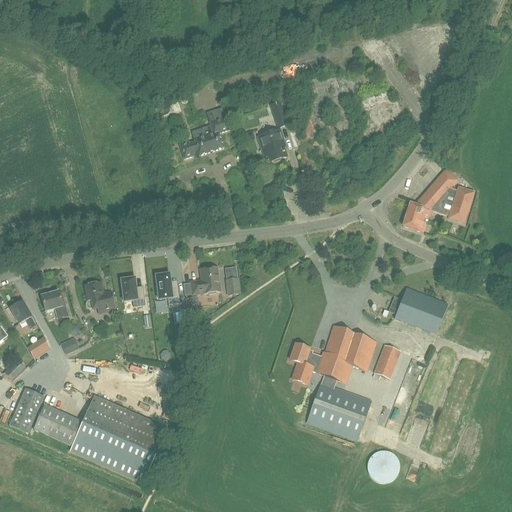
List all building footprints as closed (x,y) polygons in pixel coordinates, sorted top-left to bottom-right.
[(325,80),(280,91),(287,121),(298,118),(301,120),(303,128),(294,130),(306,176),(313,180),(329,177),(325,161),(332,160),(330,153),(315,156),(312,142),(317,131),(342,125),(337,105),(316,110),(320,102),(315,99),(317,98),(324,101),(332,99),(331,95),(339,93),(337,85),(334,84),(332,78),(325,80)] [(288,127),(280,103),(271,106),(278,130),(288,127)] [(213,135),(194,141),(194,142),(194,143),(189,144),(189,143),(179,146),(184,160),(193,157),(193,156),(198,154),(199,156),(199,157),(200,157),(223,149),(224,149),(223,148),(219,134),(230,131),(226,118),(225,118),(209,123),(210,127),(213,135)] [(279,131),(258,138),(265,160),(269,158),(271,163),(286,158),(281,144),(283,143),(279,131)] [(464,225),(474,194),(458,189),(458,192),(451,190),(457,182),(445,172),(415,206),(410,205),(403,227),(422,234),(426,222),(429,222),(432,212),(449,218),(448,220),(464,225)] [(126,266),(127,277),(139,277),(138,266),(126,266)] [(239,296),(236,268),(225,270),(228,297),(239,296)] [(191,284),(193,296),(204,294),(204,295),(220,293),(216,269),(200,271),(202,282),(191,284)] [(168,308),(180,307),(178,291),(171,292),(170,282),(169,276),(168,276),(168,274),(160,275),(161,277),(156,277),(159,301),(167,300),(168,308)] [(136,295),(136,289),(134,280),(133,280),(133,278),(126,279),(126,281),(121,282),(124,303),(132,302),(133,309),(145,307),(143,294),(136,295)] [(89,310),(90,310),(97,309),(98,314),(114,310),(111,297),(106,298),(103,296),(101,284),(86,288),(89,302),(88,303),(87,304),(86,305),(86,306),(86,307),(86,308),(87,309),(88,310),(89,310)] [(193,296),(191,284),(183,285),(185,297),(193,296)] [(436,336),(448,306),(406,290),(395,320),(394,319),(394,320),(436,336)] [(58,320),(67,317),(63,300),(61,301),(58,293),(41,298),(45,313),(55,310),(58,320)] [(197,298),(185,299),(188,315),(199,314),(197,298)] [(30,330),(35,327),(22,303),(11,310),(19,325),(25,321),(30,330)] [(295,346),(290,362),(297,364),(291,381),(307,386),(311,373),(315,374),(323,377),(324,377),(321,385),(306,424),(357,442),(371,403),(334,390),(336,382),(345,386),(351,368),(366,373),(376,344),(333,328),(324,354),(324,355),(322,354),(321,358),(308,354),(309,351),(295,346)] [(175,332),(151,333),(151,345),(175,344),(175,332)] [(74,339),(60,345),(65,356),(79,350),(74,339)] [(44,341),(38,345),(43,354),(50,350),(49,349),(48,346),(44,341)] [(43,354),(38,345),(28,351),(34,360),(43,354)] [(390,381),(401,353),(383,346),(373,375),(390,381)] [(25,369),(18,361),(4,374),(12,382),(25,369)] [(28,435),(44,398),(24,390),(8,426),(28,435)] [(143,485),(167,430),(94,398),(69,453),(143,485)] [(70,447),(81,423),(44,407),(33,431),(70,447)] [(419,419),(424,421),(423,426),(430,427),(432,414),(421,412),(419,419)] [(370,479),(375,483),(380,485),(386,485),(391,483),(396,480),(399,475),(400,469),(399,463),(396,458),(392,455),(387,453),(381,452),(376,454),(371,458),(368,462),(367,468),(367,474),(370,479)] [(46,496),(41,505),(50,510),(56,501),(46,496)]
